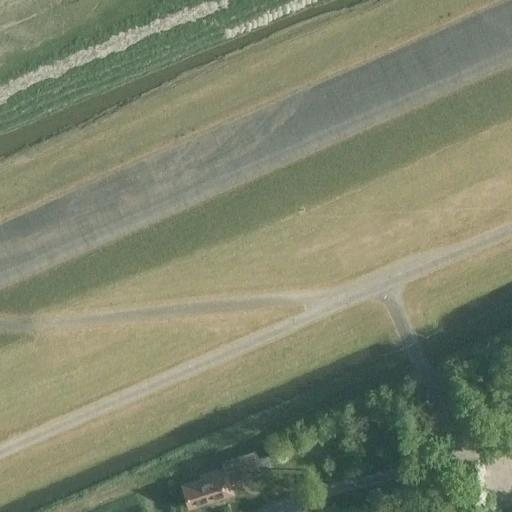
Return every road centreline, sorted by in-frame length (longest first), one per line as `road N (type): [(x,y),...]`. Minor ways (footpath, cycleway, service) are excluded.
road 1 (track): [(0,320),(381,291)]
road 2 (track): [(279,511),(511,452)]
road 3 (track): [(462,463),(381,291)]
